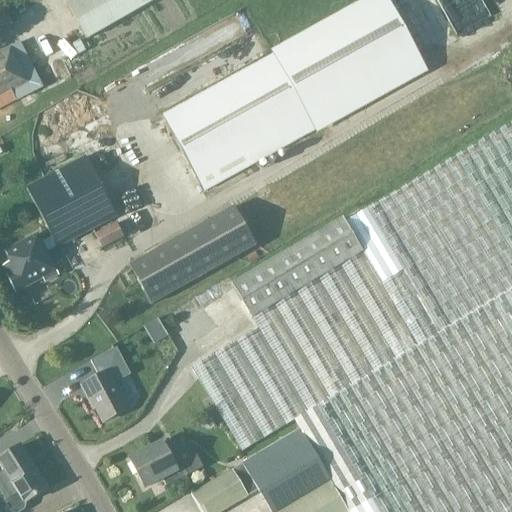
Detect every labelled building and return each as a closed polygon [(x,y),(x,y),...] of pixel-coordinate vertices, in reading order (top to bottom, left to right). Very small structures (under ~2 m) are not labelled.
[(43,0),(21,0),(26,10),(44,1),(43,0)] [(73,0),(67,4),(83,30),(88,40),(157,0),(73,0)] [(274,56),(162,117),(203,192),(253,165),(252,163),(314,129),(315,131),(426,70),(387,0),(370,0),(273,54),(274,56)] [(511,0),(485,0),(496,19),(511,10),(511,0)] [(0,110),(41,88),(19,44),(0,53),(0,110)] [(297,420),(302,429),(345,511),(511,511),(511,123),(344,223),(363,254),(252,320),(258,331),(191,370),(241,453),(297,420)] [(85,157),(26,188),(51,237),(57,247),(57,248),(116,217),(85,157)] [(146,180),(158,205),(179,195),(167,170),(146,180)] [(234,208),(129,267),(141,289),(150,305),(179,289),(255,247),(234,208)] [(363,254),(344,223),(342,219),(231,285),(251,321),(252,320),(363,254)] [(115,224),(94,235),(101,249),(123,238),(115,224)] [(9,263),(3,267),(8,276),(6,277),(12,289),(15,294),(24,289),(42,279),(44,283),(58,275),(46,253),(41,243),(36,235),(3,253),(9,263)] [(210,282),(183,298),(188,307),(216,291),(210,282)] [(111,371),(82,386),(90,403),(93,402),(104,424),(129,410),(114,380),(124,375),(120,366),(111,371)] [(345,511),(302,429),(241,465),(242,465),(232,471),(190,496),(199,511),(224,511),(248,498),(248,497),(257,492),(269,511),(345,511)] [(163,443),(128,462),(143,491),(163,481),(166,488),(188,477),(202,469),(191,445),(170,456),(163,443)] [(0,489),(35,468),(21,445),(0,457),(0,467),(2,471),(0,472),(0,489)] [(35,468),(0,489),(0,503),(4,501),(11,511),(19,511),(24,509),(26,503),(48,489),(35,468)]
